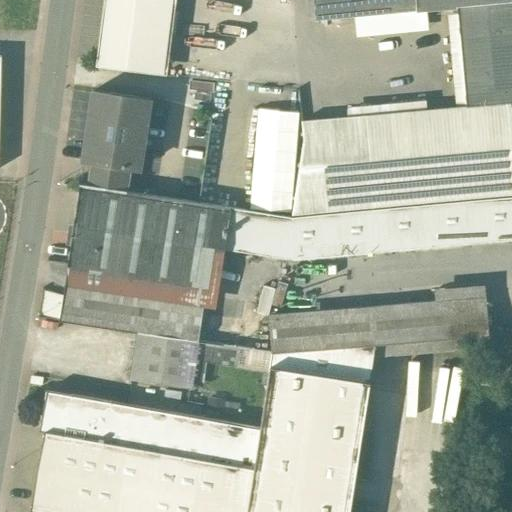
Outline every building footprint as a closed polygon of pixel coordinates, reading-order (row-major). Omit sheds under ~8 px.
[(105,0),(97,66),(157,75),(166,0),(105,0)] [(511,0),(314,0),(316,18),(457,5),(511,0)] [(511,101),(511,0),(457,5),(466,102),(466,106),(511,101)] [(149,99),(94,90),(83,161),(92,162),(88,185),(80,183),(79,185),(122,191),(127,192),(130,168),(139,169),(149,99)] [(511,101),(466,106),(466,102),(302,116),(304,139),(293,217),(511,196),(511,101)] [(122,191),(79,185),(67,266),(109,272),(110,271),(122,191)] [(127,192),(122,191),(110,271),(208,286),(214,247),(225,249),(231,207),(127,192)] [(511,238),(511,196),(293,217),(294,259),(511,238)] [(256,265),(254,275),(271,279),(273,269),(256,265)] [(208,286),(110,271),(109,272),(67,266),(66,275),(59,320),(138,332),(138,331),(199,341),(208,286)] [(199,341),(138,331),(138,332),(130,379),(192,388),(199,341)] [(375,343),(271,352),(272,352),(270,365),(369,380),(375,343)] [(349,511),(369,380),(270,365),(260,428),(259,428),(246,511),(349,511)] [(246,511),(259,428),(47,391),(42,417),(48,418),(32,510),(45,511),(246,511)]
